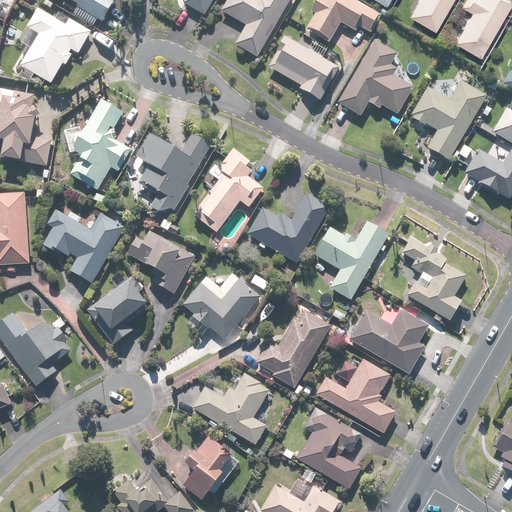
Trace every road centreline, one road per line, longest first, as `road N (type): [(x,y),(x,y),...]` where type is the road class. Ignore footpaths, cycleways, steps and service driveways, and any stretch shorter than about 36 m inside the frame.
road 1 (residential): [(511,246),(250,112)]
road 2 (residential): [(250,112),(143,80),(140,62),(153,45),(219,80)]
road 3 (residential): [(52,425),(118,379),(141,389),(137,414),(113,424),(66,423)]
road 4 (secondary): [(416,479),(511,316)]
